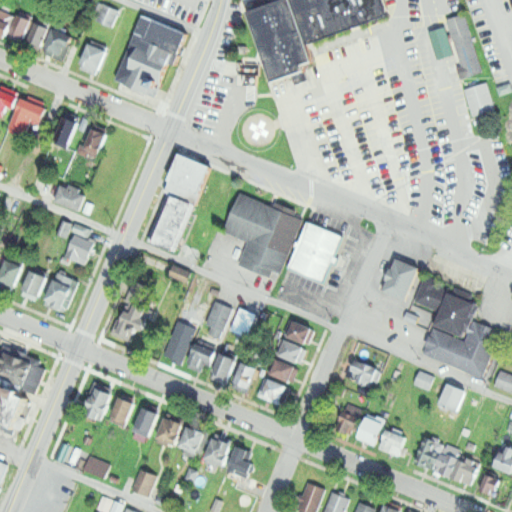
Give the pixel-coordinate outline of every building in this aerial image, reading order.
[(279,0),(245,13),(271,84),(304,72),(301,64),(313,60),(305,40),(381,12),(376,0),(279,0)] [(96,21),(103,2),(121,9),(113,28),(96,21)] [(0,34),(0,9),(17,16),(9,38),(0,34)] [(116,79),(144,14),(184,31),(157,96),(116,79)] [(447,21),(467,14),(485,69),(465,76),(447,21)] [(11,39),(19,18),(34,24),(26,45),(11,39)] [(28,46),(36,25),(52,32),(44,53),(28,46)] [(46,54),(57,30),(79,40),(68,64),(46,54)] [(80,70),(92,43),(110,51),(98,77),(80,70)] [(468,90),(486,84),(497,120),(479,126),(468,90)] [(0,94),(3,88),(3,87),(23,96),(18,108),(11,105),(9,110),(0,105),(0,94)] [(38,116),(30,133),(13,126),(26,99),(51,111),(47,120),(38,116)] [(72,144),(58,137),(68,114),(82,120),(72,144)] [(94,126),(110,131),(103,152),(87,146),(94,126)] [(144,240),(181,150),(211,163),(174,253),(144,240)] [(83,211),(55,198),(62,183),(90,195),(83,211)] [(242,193),(228,230),(252,239),(242,263),(281,279),(305,218),(242,193)] [(63,218),(72,222),(66,236),(57,232),(63,218)] [(326,286),(287,271),(306,221),(346,237),(326,286)] [(86,264),(68,255),(78,234),(96,242),(86,264)] [(17,288),(2,282),(13,255),(29,262),(17,288)] [(408,302),(384,292),(399,258),(423,268),(408,302)] [(191,283),(172,275),(177,263),(196,271),(191,283)] [(43,299),(25,291),(36,268),(53,276),(43,299)] [(68,311),(49,301),(64,272),(83,283),(68,311)] [(454,292),(481,303),(466,336),(437,323),(443,310),(417,299),(427,275),(456,288),(454,292)] [(137,278),(152,285),(143,304),(156,310),(143,338),(121,328),(129,309),(123,307),(137,278)] [(216,297),(233,305),(220,336),(202,328),(216,297)] [(310,342),(286,332),(293,317),(316,327),(310,342)] [(486,377),(425,351),(436,326),(469,341),(478,320),(506,332),(486,377)] [(303,363),(274,350),(280,335),(309,348),(303,363)] [(207,363),(203,372),(187,365),(191,356),(199,339),(219,348),(212,365),(207,363)] [(36,399),(0,384),(0,368),(4,359),(9,345),(51,362),(36,399)] [(228,383),(214,377),(224,353),(239,359),(228,383)] [(294,382),(270,372),(277,356),(301,366),(294,382)] [(372,386),(354,378),(363,358),(381,367),(372,386)] [(253,389),(238,382),(248,360),(263,366),(253,389)] [(501,370),(511,374),(511,391),(495,385),(501,370)] [(415,385),(421,371),(437,377),(431,392),(415,385)] [(286,406),(259,394),(267,374),(294,386),(286,406)] [(22,434),(0,425),(0,384),(36,399),(22,434)] [(439,405),(449,384),(469,393),(459,414),(439,405)] [(93,408),(89,407),(96,385),(117,393),(109,414),(106,413),(103,419),(90,415),(93,408)] [(127,425),(113,421),(122,395),(135,400),(127,425)] [(152,433),(138,428),(145,406),(160,410),(152,433)] [(348,434),(340,430),(350,406),(367,413),(360,431),(351,427),(348,434)] [(379,444),(361,435),(372,412),(391,422),(379,444)] [(166,417),(188,424),(182,441),(160,434),(166,417)] [(190,425),(209,431),(202,452),(183,446),(190,425)] [(405,458),(382,448),(391,428),(413,438),(405,458)] [(217,434),(235,441),(226,466),(208,460),(217,434)] [(444,449),(447,442),(466,451),(477,456),(474,461),(485,466),(479,478),(469,473),(464,483),(453,478),(435,469),(440,459),(434,457),(429,467),(416,461),(428,435),(441,440),(438,447),(444,449)] [(511,469),(496,462),(502,448),(509,451),(511,443),(511,469)] [(250,458),(258,461),(254,473),(246,470),(245,473),(232,468),(239,446),(253,451),(250,458)] [(108,477),(87,469),(92,456),(113,464),(108,477)] [(0,461),(9,465),(2,480),(0,479),(0,461)] [(143,468),(159,474),(151,496),(134,490),(143,468)] [(495,488),(493,493),(480,487),(488,471),(500,477),(499,480),(503,482),(500,490),(495,488)] [(298,511),(296,511),(309,482),(327,490),(317,511),(298,511)] [(325,511),(333,491),(352,499),(346,511),(325,511)] [(124,511),(124,500),(101,500),(101,511),(124,511)] [(356,511),(361,502),(379,509),(377,511),(356,511)]
